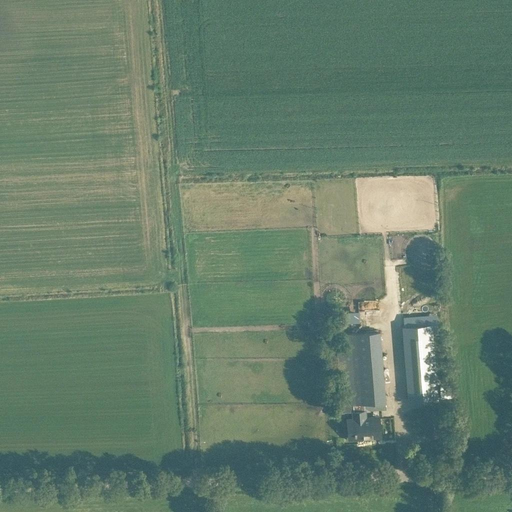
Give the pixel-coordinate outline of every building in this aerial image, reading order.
[(436,325),(448,325),(448,303),(436,303),(436,325)] [(403,334),(432,332),(430,316),(412,318),(413,325),(402,326),(403,334)] [(379,331),(337,334),(343,412),(353,411),(360,410),(360,404),(364,404),(364,402),(385,401),(379,331)] [(432,332),(403,334),(408,400),(437,397),(432,332)] [(360,410),(353,411),(355,429),(354,429),(354,433),(355,433),(356,438),(371,437),(371,435),(374,435),(373,434),(378,434),(378,435),(380,435),(379,417),(365,418),(364,404),(360,404),(360,410)] [(442,433),(440,408),(424,409),(426,434),(442,433)]
